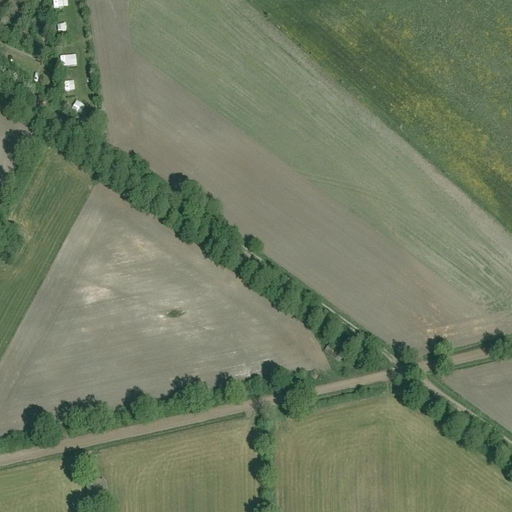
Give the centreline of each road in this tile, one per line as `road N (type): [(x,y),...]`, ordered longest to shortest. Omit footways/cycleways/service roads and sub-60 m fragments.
road 1 (track): [(0,78),(408,370)]
road 2 (track): [(0,459),(408,370)]
road 3 (track): [(408,370),(511,447)]
